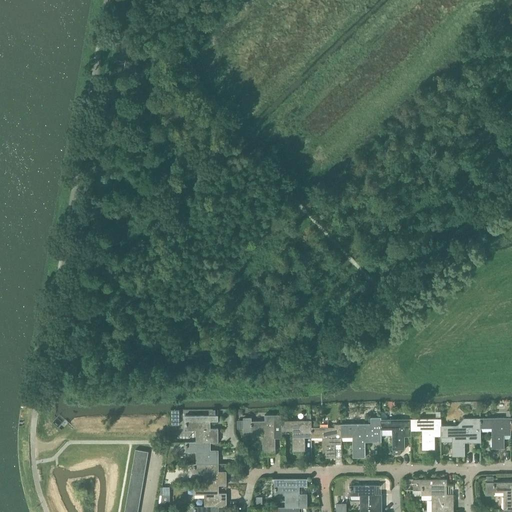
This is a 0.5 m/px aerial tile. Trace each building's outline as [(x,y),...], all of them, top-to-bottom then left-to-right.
[(250,418),(242,418),(242,432),(243,432),(243,431),(262,431),(262,452),(274,452),(274,438),(281,438),(281,430),(281,421),(280,421),(280,415),(264,415),(264,421),(250,421),(250,418)] [(195,430),(195,443),(209,443),(218,443),(217,429),(208,429),(208,426),(209,426),(209,422),(217,422),(217,416),(185,416),(185,430),(195,430)] [(371,424),(340,424),(340,429),(341,437),(352,437),(352,458),(365,458),(364,443),(381,443),(381,430),(381,420),(381,418),(371,418),(371,424)] [(458,426),(441,426),(440,436),(440,437),(452,437),(452,457),(464,456),(464,443),(480,443),(480,428),(480,418),(465,418),(458,426)] [(510,418),(480,418),(480,428),(491,428),(491,448),(504,448),(504,435),(510,435),(510,427),(510,418)] [(65,419),(57,428),(62,431),(69,423),(67,421),(65,419)] [(411,419),(381,420),(381,430),(392,429),(392,450),(401,450),(404,449),(404,436),(411,436),(411,430),(411,419)] [(441,419),(411,419),(411,430),(422,430),(422,450),(434,450),(434,436),(440,436),(441,426),(441,419)] [(311,421),(281,421),(281,430),(292,430),(292,452),(304,451),(304,438),(311,438),(311,437),(311,427),(311,421)] [(335,426),(311,427),(311,437),(322,437),(322,458),(335,458),(334,445),(341,445),(341,437),(340,429),(340,424),(335,424),(335,426)] [(195,443),(185,443),(185,452),(195,452),(196,464),(217,464),(218,464),(218,451),(209,451),(209,443),(195,443)] [(135,451),(134,456),(147,459),(148,453),(135,451)] [(134,456),(133,462),(146,465),(147,459),(134,456)] [(133,462),(132,468),(145,470),(146,465),(133,462)] [(196,464),(193,464),(193,473),(203,473),(203,486),(226,486),(226,472),(217,472),(217,464),(196,464)] [(132,468),(131,474),(144,476),(145,470),(132,468)] [(131,474),(130,480),(143,482),(144,476),(131,474)] [(306,479),(274,479),(274,486),(274,495),(284,495),(284,507),(298,507),(306,507),(306,494),(298,494),(298,486),(306,486),(306,479)] [(130,480),(129,486),(142,488),(143,482),(130,480)] [(413,481),(413,495),(431,495),(431,511),(452,511),(453,494),(444,494),(444,491),(445,491),(445,486),(446,486),(446,485),(445,486),(445,480),(446,480),(413,480),(413,481)] [(493,496),(493,492),(503,492),(503,510),(511,510),(511,482),(485,482),(485,496),(493,496)] [(374,485),(349,485),(349,495),(359,495),(359,511),(381,511),(381,494),(374,495),(374,485)] [(129,486),(128,492),(141,494),(142,488),(129,486)] [(204,507),(218,507),(226,507),(226,494),(217,494),(217,486),(203,486),(193,486),(194,495),(204,495),(204,507)] [(128,492),(127,498),(140,500),(141,494),(128,492)] [(127,498),(126,504),(139,506),(140,500),(127,498)]
